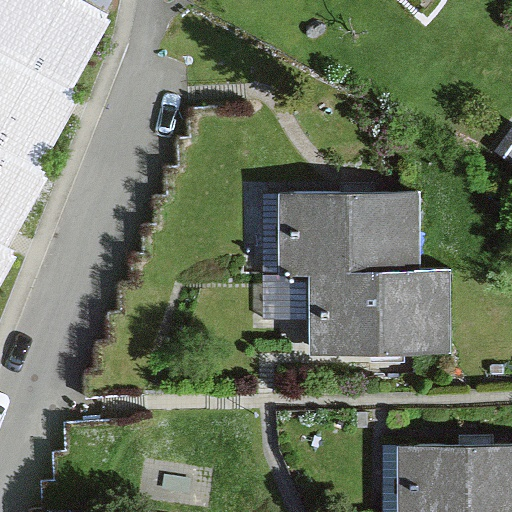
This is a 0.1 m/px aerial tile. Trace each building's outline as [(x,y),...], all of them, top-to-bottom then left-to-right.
[(108,15),(79,0),(0,0),(0,51),(69,88),(108,15)] [(69,88),(0,51),(0,149),(35,168),(77,92),(69,88)] [(85,395),(141,394),(246,105),(188,106),(188,138),(176,139),(176,166),(166,167),(166,197),(154,197),(154,225),(142,226),(143,253),(130,253),(131,282),(119,282),(120,313),(108,313),(108,341),(97,342),(97,371),(84,372),(85,395)] [(0,244),(5,248),(45,173),(35,168),(0,149),(0,244)] [(417,195),(275,197),(277,280),(302,280),(419,277),(417,195)] [(5,248),(0,244),(0,276),(13,252),(5,248)] [(419,277),(302,280),(304,358),(453,355),(451,277),(419,277)] [(90,511),(126,419),(62,420),(63,451),(50,451),(51,479),(39,479),(39,509),(28,509),(27,511),(90,511)] [(511,511),(511,448),(394,451),(395,511),(511,511)]
